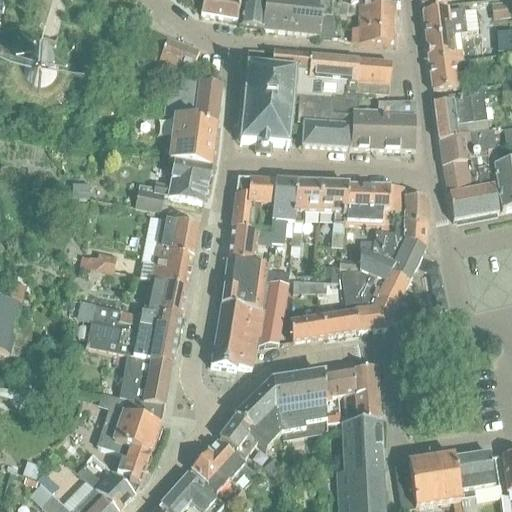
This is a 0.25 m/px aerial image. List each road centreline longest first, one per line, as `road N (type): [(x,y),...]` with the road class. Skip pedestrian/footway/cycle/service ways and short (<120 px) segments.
road 1 (residential): [(219,414),(194,392),(193,371),(227,164)]
road 2 (residential): [(390,343),(395,454),(511,436)]
road 3 (residential): [(227,164),(431,176)]
road 4 (tertiary): [(219,414),(261,377),(291,364),(390,343)]
road 5 (residential): [(222,41),(410,58)]
road 6 (tertiary): [(136,511),(219,414)]
road 7 (residential): [(227,164),(232,89),(222,41)]
